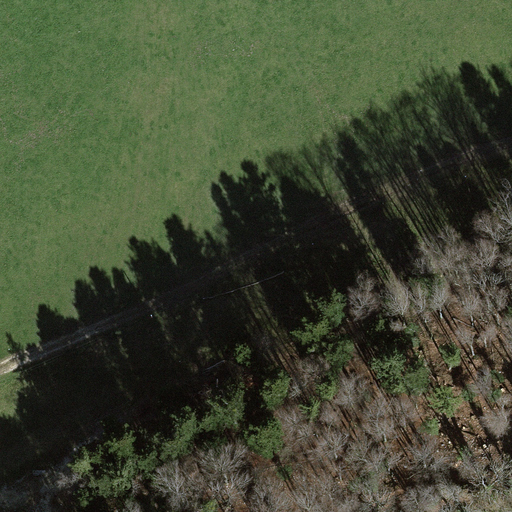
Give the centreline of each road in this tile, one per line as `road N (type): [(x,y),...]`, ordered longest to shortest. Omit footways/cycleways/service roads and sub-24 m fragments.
road 1 (track): [(511,144),(392,190),(172,295)]
road 2 (track): [(172,295),(176,87),(214,28),(251,0)]
road 3 (track): [(0,374),(172,295)]
